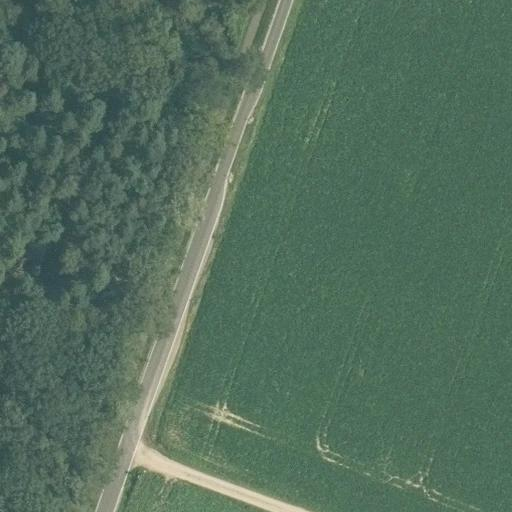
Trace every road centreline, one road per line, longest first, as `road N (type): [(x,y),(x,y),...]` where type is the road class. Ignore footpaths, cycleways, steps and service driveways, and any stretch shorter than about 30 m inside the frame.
road 1 (tertiary): [(106,511),(289,0)]
road 2 (track): [(281,511),(127,452)]
